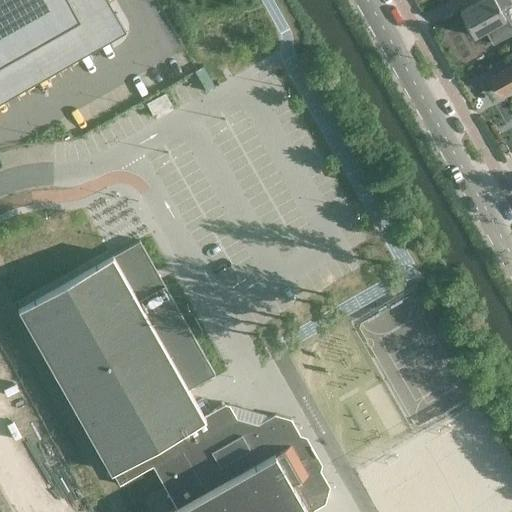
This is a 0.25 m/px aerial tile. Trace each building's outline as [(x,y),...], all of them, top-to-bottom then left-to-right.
[(0,0),(0,64),(81,19),(70,0),(0,0)] [(472,36),(484,29),(491,43),(511,32),(511,30),(501,9),(511,2),(511,0),(479,0),(459,12),(467,26),(465,27),(469,33),(470,32),(472,36)] [(511,65),(493,76),(503,94),(511,88),(511,65)] [(165,92),(146,102),(153,114),(171,104),(165,92)] [(112,254),(18,307),(110,471),(118,484),(152,465),(176,507),(167,511),(315,511),(315,510),(325,503),(329,487),(320,472),(314,470),(298,441),(300,435),(291,419),(274,414),(257,424),(237,418),(229,405),(224,404),(203,416),(187,388),(215,372),(204,353),(139,240),(112,255),(112,254)]
